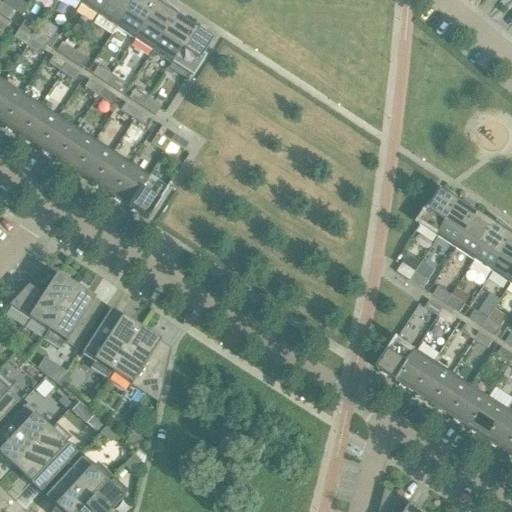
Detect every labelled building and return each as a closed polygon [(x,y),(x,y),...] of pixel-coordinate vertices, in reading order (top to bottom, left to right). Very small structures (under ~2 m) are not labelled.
[(97,17),(108,0),(82,0),(79,5),(97,17)] [(115,29),(134,0),(108,0),(97,17),(92,24),(110,36),(115,29)] [(134,41),(159,0),(158,0),(158,1),(155,5),(147,0),(134,0),(115,29),(134,41)] [(151,52),(176,15),(159,0),(134,41),(151,52)] [(15,13),(1,5),(0,7),(0,16),(9,22),(15,13)] [(170,64),(192,29),(175,18),(176,16),(177,15),(176,15),(151,52),(170,64)] [(31,40),(36,31),(23,23),(18,31),(31,40)] [(204,57),(202,56),(211,41),(192,29),(170,64),(189,76),(191,77),(191,78),(191,79),(205,58),(204,57)] [(26,48),(31,40),(18,31),(13,39),(26,48)] [(49,40),(36,32),(36,31),(31,40),(44,48),(49,40)] [(44,48),(31,40),(26,48),(39,56),(44,48)] [(74,53),(61,44),(55,53),(69,61),(74,53)] [(88,61),(74,53),(69,61),(82,70),(88,61)] [(65,66),(52,58),(47,65),(61,74),(65,66)] [(79,75),(65,66),(61,74),(74,82),(79,75)] [(111,76),(97,67),(92,76),(105,85),(111,76)] [(124,84),(111,76),(105,85),(118,93),(124,84)] [(102,90),(88,81),(84,88),(97,97),(102,90)] [(0,126),(21,95),(3,84),(0,87),(0,126)] [(115,98),(102,90),(97,97),(110,106),(115,98)] [(147,99),(134,91),(128,99),(141,108),(147,99)] [(19,138),(39,107),(21,95),(0,126),(19,138)] [(155,116),(160,108),(147,99),(141,108),(155,116)] [(133,120),(138,113),(125,104),(120,112),(133,120)] [(37,150),(57,119),(39,107),(19,138),(37,150)] [(151,122),(138,113),(133,120),(147,129),(151,122)] [(55,162),(75,131),(57,119),(37,150),(55,162)] [(170,144),(174,136),(161,128),(156,135),(170,144)] [(73,173),(93,142),(75,131),(55,162),(73,173)] [(188,145),(174,136),(170,144),(183,152),(188,145)] [(91,185),(111,154),(93,142),(73,173),(91,185)] [(109,197),(129,166),(111,154),(91,185),(109,197)] [(127,209),(148,178),(129,166),(109,197),(127,209)] [(146,221),(167,190),(148,178),(127,209),(146,221)] [(438,238),(461,203),(442,190),(432,205),(430,204),(430,203),(416,224),(417,225),(417,224),(419,225),(419,226),(438,238)] [(456,250),(479,214),(461,203),(438,238),(456,250)] [(474,261),(500,221),(499,221),(499,222),(496,226),(479,214),(456,250),(474,261)] [(492,273),(511,242),(511,231),(500,221),(474,261),(492,273)] [(510,285),(511,282),(511,242),(492,273),(510,285)] [(410,282),(416,273),(402,264),(397,273),(410,282)] [(47,333),(75,288),(44,268),(8,308),(47,333)] [(423,290),(429,281),(416,273),(410,282),(423,290)] [(76,352),(105,308),(75,288),(47,333),(43,339),(60,350),(64,344),(76,352)] [(452,296),(438,288),(433,297),(446,305),(452,296)] [(459,314),(465,305),(452,296),(446,305),(459,314)] [(443,310),(429,302),(425,309),(438,318),(443,310)] [(456,319),(443,310),(438,318),(451,326),(456,319)] [(111,374),(139,330),(110,311),(81,355),(93,363),(89,369),(106,380),(110,374),(111,374)] [(488,320),(475,311),(469,320),(482,329),(488,320)] [(495,337),(501,328),(488,320),(482,329),(495,337)] [(479,334),(466,325),(461,333),(474,341),(479,334)] [(158,405),(170,350),(170,349),(139,330),(111,374),(157,405),(158,405)] [(487,350),(492,342),(479,334),(474,341),(487,350)] [(396,383),(416,351),(397,339),(377,370),(396,383)] [(511,361),(511,355),(502,349),(497,356),(510,364),(511,361)] [(414,394),(434,363),(416,351),(396,383),(414,394)] [(44,359),(36,369),(57,387),(65,373),(44,359)] [(432,406),(452,375),(434,363),(414,394),(432,406)] [(0,422),(18,403),(7,393),(12,387),(0,375),(0,422)] [(450,418),(470,387),(452,375),(432,406),(450,418)] [(468,429),(488,398),(470,387),(450,418),(468,429)] [(486,441),(506,410),(488,398),(468,429),(486,441)] [(0,458),(13,470),(49,432),(22,407),(0,430),(0,458)] [(504,453),(511,441),(511,413),(506,410),(486,441),(504,453)] [(39,495),(76,456),(64,446),(69,440),(55,426),(49,432),(13,470),(39,495)] [(80,511),(106,484),(111,479),(96,465),(91,470),(80,460),(44,499),(55,509),(51,511),(80,511)] [(131,511),(133,509),(132,509),(122,499),(127,493),(112,480),(107,485),(106,484),(80,511),(131,511)] [(420,511),(385,489),(379,511),(420,511)]
